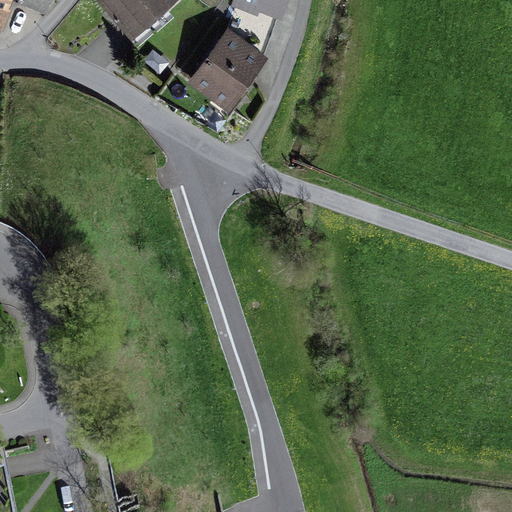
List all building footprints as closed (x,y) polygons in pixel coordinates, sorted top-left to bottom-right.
[(0,0),(0,32),(13,0),(0,0)] [(54,0),(19,0),(17,5),(43,15),(54,0)] [(131,42),(183,0),(97,0),(131,42)] [(277,20),(283,22),(290,0),(233,0),(231,7),(235,9),(258,17),(260,14),(277,20)] [(235,9),(228,29),(263,56),(277,20),(260,14),(258,17),(235,9)] [(187,84),(231,115),(268,60),(263,56),(228,29),(187,84)] [(0,511),(15,511),(7,468),(0,469),(0,511)]
